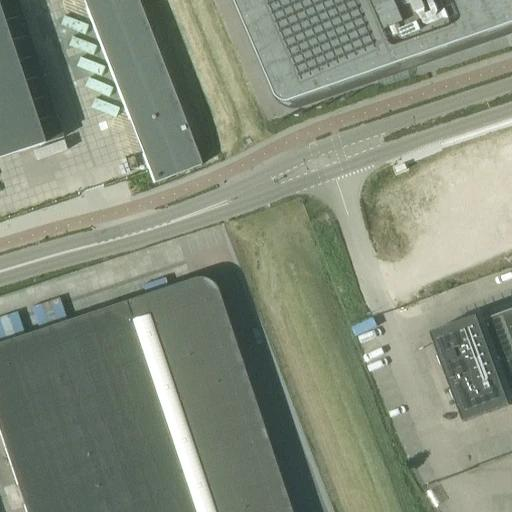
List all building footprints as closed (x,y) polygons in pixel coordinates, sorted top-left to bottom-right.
[(80,0),(152,186),(199,168),(134,0),(80,0)] [(511,0),(233,0),(275,96),(277,99),(278,100),(280,102),(282,103),(284,104),(287,104),(289,104),(292,104),(511,26),(511,0)] [(0,160),(42,147),(0,20),(0,160)] [(192,278),(0,342),(0,445),(22,511),(287,511),(214,292),(211,288),(206,281),(202,279),(197,278),(192,278)] [(477,317),(460,324),(430,335),(464,424),(511,407),(508,401),(511,399),(511,311),(479,324),(477,317)]
